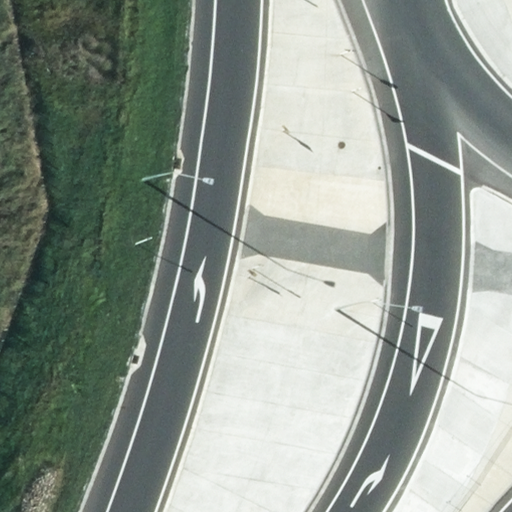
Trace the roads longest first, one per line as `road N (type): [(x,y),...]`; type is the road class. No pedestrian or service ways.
road 1 (motorway): [(356,511),(407,400),(433,265),(434,158),(407,0)]
road 2 (motorway): [(132,511),(216,228),(239,0)]
road 3 (trunk): [(511,135),(446,62),(411,0)]
